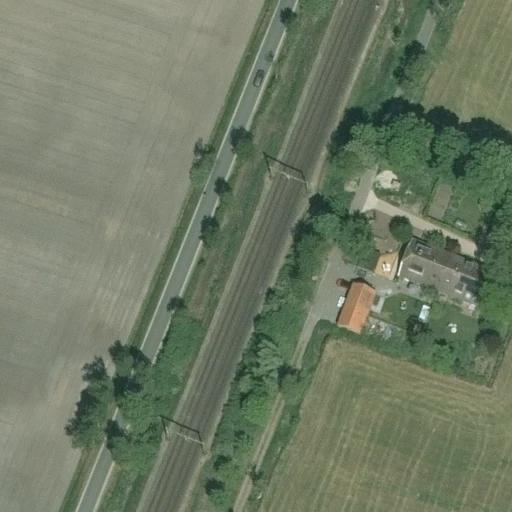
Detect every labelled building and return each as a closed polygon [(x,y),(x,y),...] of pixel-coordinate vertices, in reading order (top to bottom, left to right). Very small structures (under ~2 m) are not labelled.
[(511,220),(496,215),(486,246),(503,253),(511,229),(511,220)] [(439,295),(453,258),(413,243),(399,280),(439,295)] [(379,258),(364,252),(359,267),(374,273),(379,258)] [(453,258),(439,295),(478,309),(491,273),(453,258)] [(360,337),(376,296),(353,287),(337,328),(360,337)]
